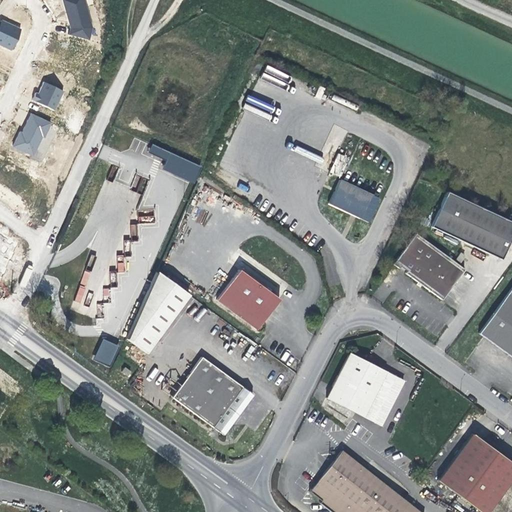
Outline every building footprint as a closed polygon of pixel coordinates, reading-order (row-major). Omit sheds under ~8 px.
[(69,35),(89,40),(92,27),(83,0),(62,0),(71,27),(69,35)] [(0,46),(10,51),(19,31),(0,21),(0,46)] [(36,92),(32,100),(54,110),(63,91),(43,82),(38,94),(36,92)] [(44,137),(51,122),(31,113),(22,132),(20,131),(13,146),(32,155),(42,136),(44,137)] [(151,145),(148,152),(166,159),(162,170),(195,183),(202,165),(151,145)] [(354,209),(370,217),(379,198),(339,179),(328,203),(351,214),(354,209)] [(511,235),(511,221),(446,191),(431,226),(501,259),(511,235)] [(368,222),(370,217),(354,209),(351,214),(368,222)] [(20,244),(0,229),(0,281),(0,282),(20,244)] [(415,233),(392,264),(398,269),(400,267),(406,270),(404,273),(441,300),(464,269),(415,233)] [(279,299),(238,269),(215,300),(256,330),(279,299)] [(146,353),(188,294),(156,271),(146,294),(125,339),(146,353)] [(511,358),(511,286),(478,333),(511,358)] [(94,360),(110,366),(119,345),(102,338),(94,360)] [(403,381),(348,352),(325,397),(380,426),(403,381)] [(252,395),(200,356),(171,397),(223,435),(252,395)] [(479,511),(487,511),(511,479),(511,463),(508,460),(510,456),(486,438),(483,443),(471,433),(437,481),(479,511)] [(418,511),(341,450),(308,491),(320,501),(319,502),(331,511),(418,511)]
